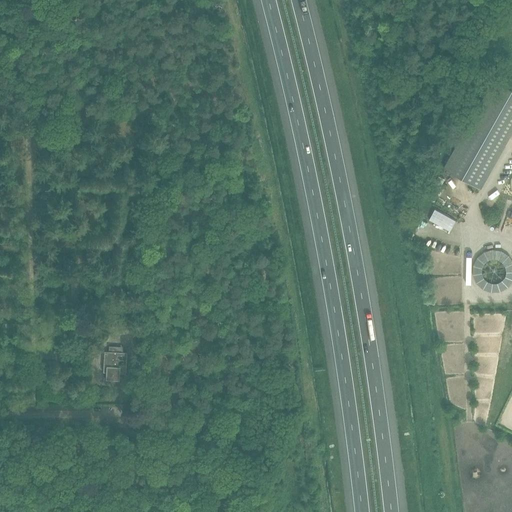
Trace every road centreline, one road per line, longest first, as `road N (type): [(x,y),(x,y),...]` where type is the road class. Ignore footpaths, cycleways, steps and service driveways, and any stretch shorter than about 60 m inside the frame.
road 1 (motorway): [(391,511),(360,283),(298,0)]
road 2 (motorway): [(268,0),(330,285),(361,511)]
road 3 (track): [(0,416),(139,416)]
